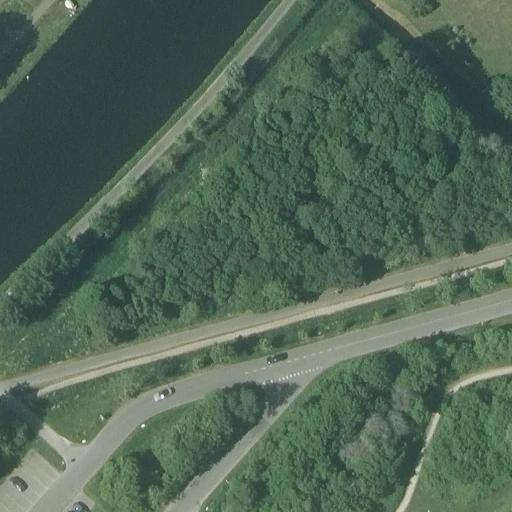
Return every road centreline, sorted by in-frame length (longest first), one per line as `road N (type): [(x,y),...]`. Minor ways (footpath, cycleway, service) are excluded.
road 1 (unknown): [(511,260),(71,381),(0,410)]
road 2 (unclassified): [(307,359),(511,300)]
